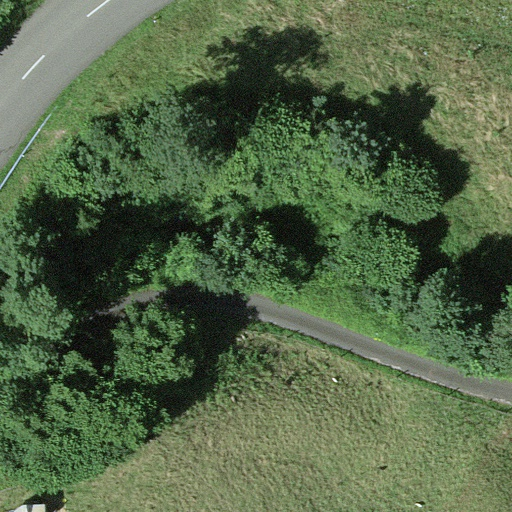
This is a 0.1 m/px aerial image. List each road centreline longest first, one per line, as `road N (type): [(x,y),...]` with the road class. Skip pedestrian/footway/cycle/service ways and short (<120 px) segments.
road 1 (unclassified): [(0,370),(85,310),(192,295),(349,335),(511,393)]
road 2 (tertiary): [(115,0),(0,109)]
